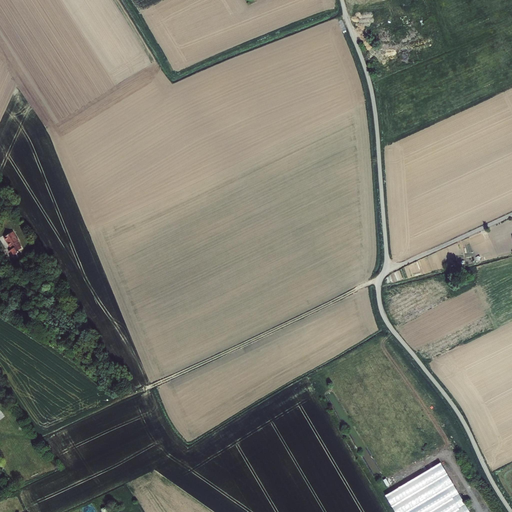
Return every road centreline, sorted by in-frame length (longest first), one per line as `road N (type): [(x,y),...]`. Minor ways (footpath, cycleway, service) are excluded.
road 1 (unclassified): [(342,0),(377,130),(386,255),(378,300),(461,418),(510,511)]
road 2 (track): [(380,278),(44,436)]
road 3 (track): [(511,214),(382,272)]
